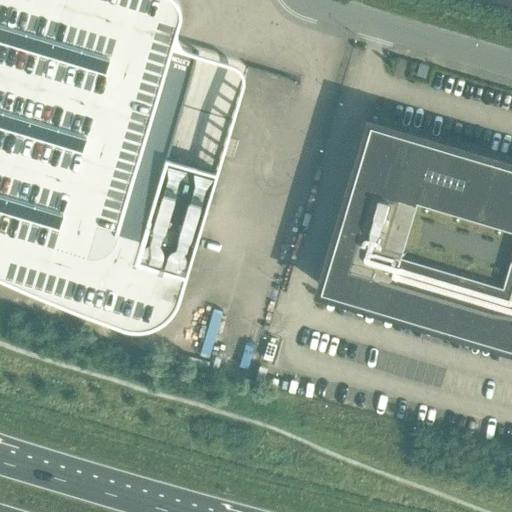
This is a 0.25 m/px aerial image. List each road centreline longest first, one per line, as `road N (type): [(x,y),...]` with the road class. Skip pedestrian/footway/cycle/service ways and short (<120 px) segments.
road 1 (track): [(487,511),(229,414),(0,341)]
road 2 (unknown): [(197,0),(110,239),(105,248),(87,249),(73,229)]
road 3 (unclassified): [(307,0),(511,64)]
road 4 (primary): [(175,511),(0,461)]
road 5 (unknown): [(100,0),(125,10),(136,31),(98,156)]
road 6 (unknown): [(0,52),(118,87)]
